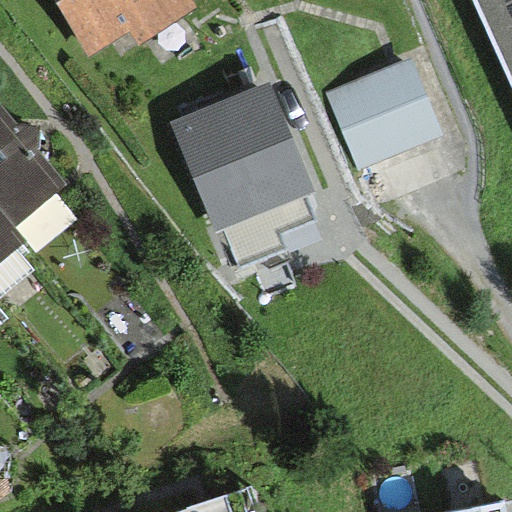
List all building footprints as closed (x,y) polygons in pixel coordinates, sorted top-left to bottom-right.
[(138,50),(195,15),(186,0),(49,0),(87,62),(130,36),(138,50)] [(511,0),(472,0),(511,89),(511,0)] [(411,59),(329,92),(358,164),(440,132),(411,59)] [(271,87),(170,126),(214,237),(315,197),(271,87)] [(0,114),(0,215),(13,231),(63,187),(0,114)] [(0,215),(0,265),(25,244),(13,231),(0,215)] [(253,511),(250,501),(215,511),(253,511)]
